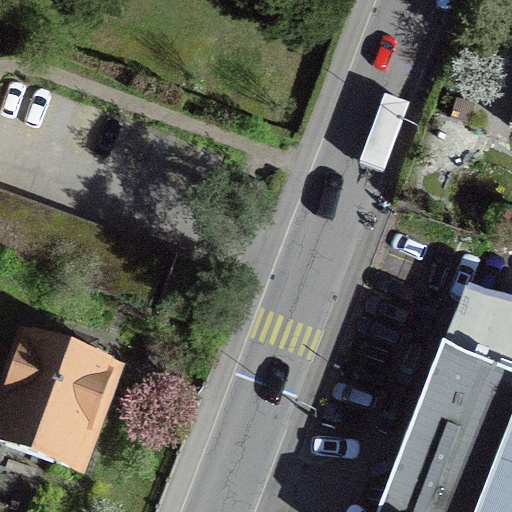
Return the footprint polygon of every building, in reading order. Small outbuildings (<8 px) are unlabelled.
[(0,260),(61,283),(81,230),(0,200),(0,260)] [(81,230),(61,283),(150,316),(170,263),(81,230)] [(511,293),(465,280),(439,349),(511,375),(511,293)] [(121,372),(43,347),(8,452),(86,478),(121,372)] [(511,511),(511,375),(439,349),(380,511),(511,511)]
